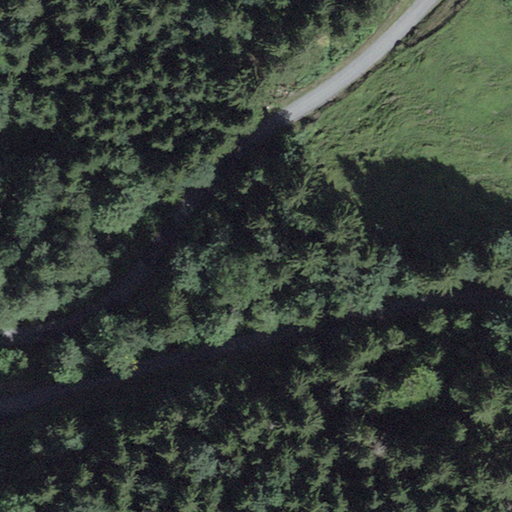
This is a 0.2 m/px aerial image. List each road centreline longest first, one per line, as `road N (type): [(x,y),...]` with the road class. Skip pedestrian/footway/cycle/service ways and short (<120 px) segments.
road 1 (unclassified): [(422,0),(355,67),(210,173),(120,291),(77,322),(0,334)]
road 2 (unclassified): [(0,402),(272,330),(431,297),(511,295)]
